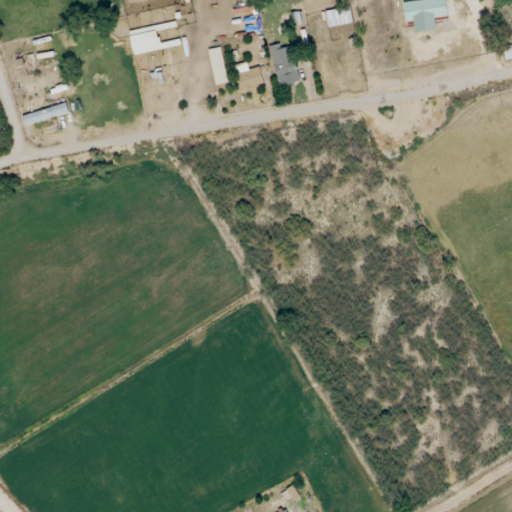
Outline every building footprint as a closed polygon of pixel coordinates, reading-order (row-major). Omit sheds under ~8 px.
[(425,0),(404,2),(406,23),(414,22),(416,33),(436,31),(435,18),(448,17),(446,0),(425,0)] [(352,24),(351,8),(326,11),(328,27),(352,24)] [(228,83),(220,48),(208,50),(216,86),(228,83)] [(274,62),(277,79),(297,76),(295,59),(274,62)] [(234,66),(240,91),(264,84),(260,67),(249,70),(247,63),(234,66)] [(69,113),(66,103),(22,117),(25,126),(69,113)]
